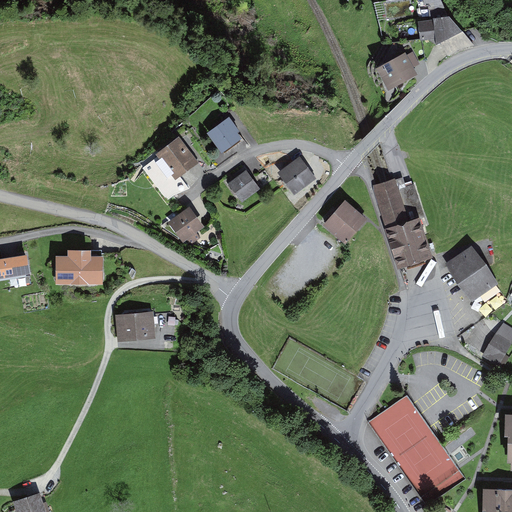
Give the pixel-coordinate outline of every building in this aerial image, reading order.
[(428,7),(430,21),(449,19),(439,0),(422,0),(424,7),(428,7)] [(441,45),(462,33),(449,19),(430,21),(417,23),(421,41),(436,40),(436,47),(441,45)] [(463,33),(462,33),(441,45),(448,57),(460,51),(474,46),(463,33)] [(406,54),(376,71),(388,93),(417,76),(413,69),(420,65),(413,52),(407,56),(406,54)] [(229,119),(206,135),(221,156),(242,142),(237,136),(240,134),(229,119)] [(155,157),(175,182),(198,164),(178,139),(155,157)] [(299,154),(277,171),(294,194),(316,177),(299,154)] [(242,201),(261,188),(247,168),(228,180),(242,201)] [(416,261),(430,256),(419,219),(425,217),(414,184),(405,186),(403,178),(394,181),(393,180),(384,182),(374,186),(399,266),(416,261)] [(344,197),(323,221),(346,242),(368,217),(344,197)] [(197,230),(204,224),(189,204),(168,220),(184,241),(187,238),(192,244),(202,237),(197,230)] [(472,243),(445,261),(472,300),(499,282),(472,243)] [(67,251),(54,251),(55,283),(103,282),(103,252),(101,252),(101,248),(91,248),(91,245),(67,245),(67,251)] [(0,276),(30,271),(27,251),(0,255),(0,276)] [(153,309),(115,313),(118,341),(157,337),(153,309)] [(511,342),(511,327),(503,322),(481,355),(498,365),(511,342)] [(511,511),(511,483),(481,483),(481,505),(486,505),(485,511),(511,511)] [(46,511),(40,490),(13,498),(17,511),(46,511)]
